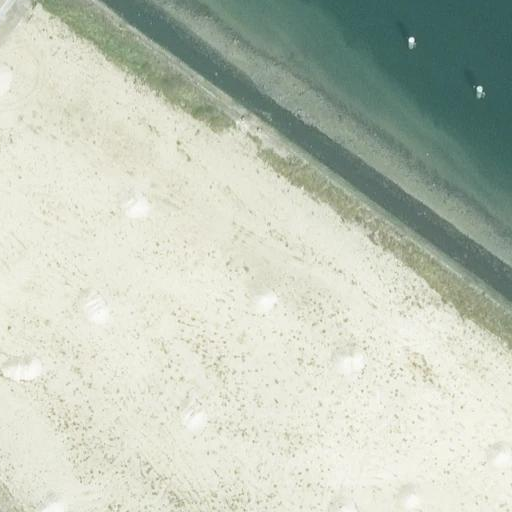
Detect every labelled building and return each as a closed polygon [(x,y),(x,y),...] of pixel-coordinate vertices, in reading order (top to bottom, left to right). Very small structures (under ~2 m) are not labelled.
[(0,0),(0,11),(8,0),(0,0)] [(264,213),(266,216),(272,210),(249,188),(229,208),(250,228),(264,213)] [(193,211),(174,246),(234,278),(237,272),(230,269),(233,263),(218,255),(225,242),(230,244),(235,234),(226,230),(231,221),(208,209),(204,217),(193,211)] [(279,213),(261,235),(278,248),(296,226),(279,213)] [(362,275),(389,297),(406,275),(379,254),(362,275)] [(380,511),(417,511),(426,495),(397,480),(380,511)]
